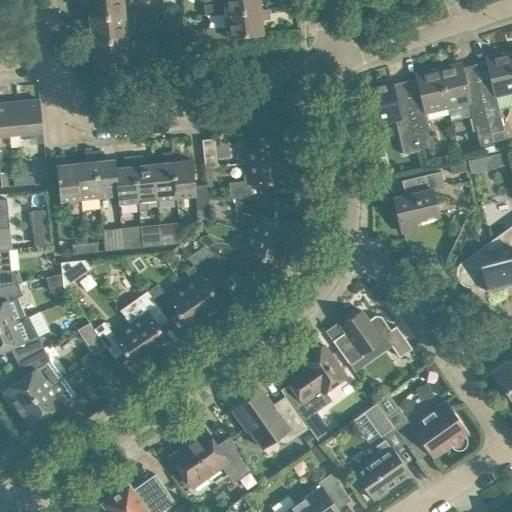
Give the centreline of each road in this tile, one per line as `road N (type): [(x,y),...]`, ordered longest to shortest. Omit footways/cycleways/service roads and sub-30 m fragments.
road 1 (residential): [(18,508),(308,300),(344,247)]
road 2 (residential): [(38,60),(88,118),(110,127),(233,115),(302,60),(334,57)]
road 3 (residential): [(344,247),(347,187),(334,57)]
road 4 (residential): [(334,57),(511,6)]
road 5 (residential): [(452,360),(388,269),(344,247)]
